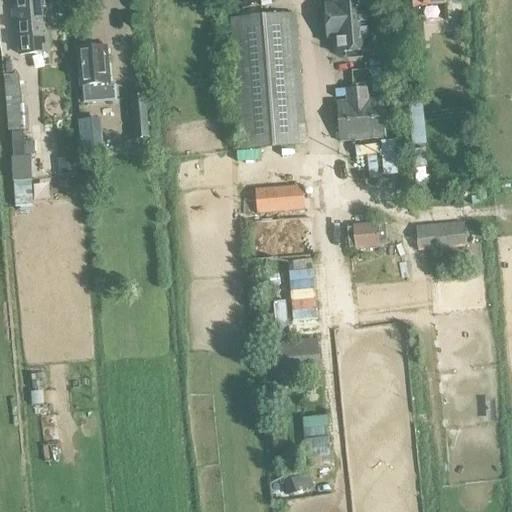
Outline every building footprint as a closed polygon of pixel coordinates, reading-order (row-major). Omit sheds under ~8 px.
[(50,49),(46,0),(13,0),(17,51),(50,49)] [(371,50),(366,0),(332,0),(333,3),(325,4),(328,37),(336,37),(337,53),(371,50)] [(243,150),(304,145),(295,12),(233,16),(243,150)] [(423,23),(404,25),(406,50),(426,48),(423,23)] [(106,46),(79,49),(82,87),(84,105),(118,102),(116,85),(109,86),(106,46)] [(24,86),(5,88),(8,130),(29,129),(27,86),(24,86)] [(368,99),(367,87),(346,89),(347,100),(335,102),(339,141),(385,137),(381,97),(368,99)] [(147,98),(133,100),(135,120),(130,120),(132,142),(151,140),(147,98)] [(13,159),(25,158),(24,133),(12,134),(13,159)] [(15,183),(33,182),(34,182),(33,158),(25,158),(14,159),(15,183)] [(60,161),(62,176),(78,174),(76,159),(60,161)] [(16,208),(31,207),(30,187),(15,188),(16,208)] [(259,213),(304,209),(303,187),(257,190),(259,213)] [(379,226),(378,222),(353,225),(354,227),(348,228),(350,248),(356,248),(356,250),(381,248),(381,246),(388,245),(386,225),(379,226)] [(419,251),(464,246),(462,224),(417,228),(419,251)] [(320,338),(279,342),(282,368),(304,366),(323,364),(320,338)] [(298,477),(283,483),(286,489),(289,497),(304,491),(303,487),(298,477)]
